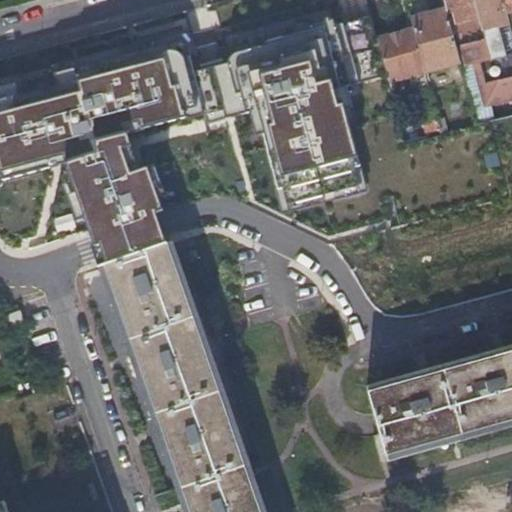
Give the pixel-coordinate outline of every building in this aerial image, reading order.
[(441,0),(444,8),(444,10),(463,6),(466,17),(453,21),(471,95),(466,96),(472,119),(501,111),(471,0),(441,0)] [(471,0),(501,111),(511,108),(511,53),(503,55),(495,25),(507,22),(504,11),(501,0),(471,0)] [(511,8),(511,0),(501,0),(504,11),(511,8)] [(444,8),(408,17),(410,27),(422,70),(457,61),(444,10),(444,8)] [(375,37),(368,14),(296,33),(294,26),(262,34),(264,44),(228,54),(228,57),(189,68),(180,38),(51,71),(55,84),(17,94),(14,81),(0,84),(0,172),(2,179),(65,161),(93,248),(99,265),(164,241),(158,227),(153,212),(160,209),(145,166),(136,169),(128,145),(119,150),(115,137),(125,134),(123,127),(153,118),(155,125),(201,113),(204,124),(255,109),(276,189),(280,187),(285,204),(357,184),(352,166),(357,165),(336,87),(384,74),(375,37)] [(422,70),(410,27),(375,37),(384,74),(386,80),(422,70)] [(434,117),(432,107),(419,111),(425,131),(437,128),(434,117)] [(437,128),(445,126),(442,115),(434,117),(437,128)] [(263,511),(246,462),(171,241),(103,264),(103,265),(98,267),(171,485),(180,511),(263,511)] [(511,343),(462,357),(393,376),(363,384),(365,389),(364,390),(382,455),(383,454),(384,460),(511,424),(511,343)] [(5,364),(3,365),(11,390),(13,390),(5,364)]
